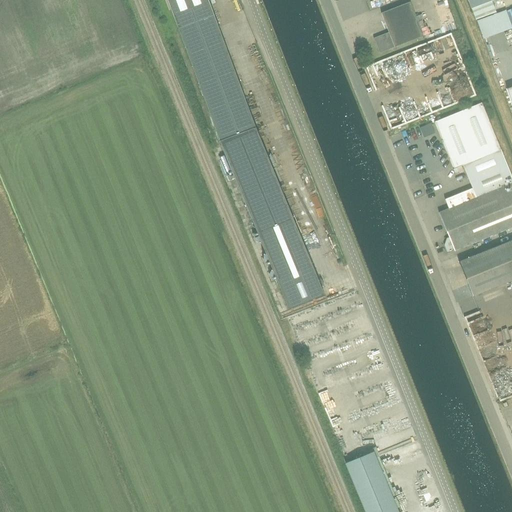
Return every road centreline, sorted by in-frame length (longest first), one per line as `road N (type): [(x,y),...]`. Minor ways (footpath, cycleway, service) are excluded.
road 1 (unclassified): [(455,511),(251,0)]
road 2 (residential): [(511,465),(325,0)]
